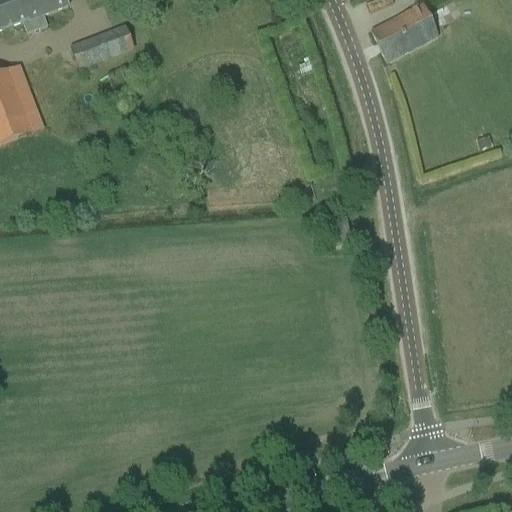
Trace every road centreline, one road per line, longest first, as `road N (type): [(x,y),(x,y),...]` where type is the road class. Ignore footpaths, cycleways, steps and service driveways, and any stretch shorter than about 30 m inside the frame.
road 1 (unclassified): [(423,463),(388,230),(350,75),(321,0)]
road 2 (tertiary): [(264,511),(423,463)]
